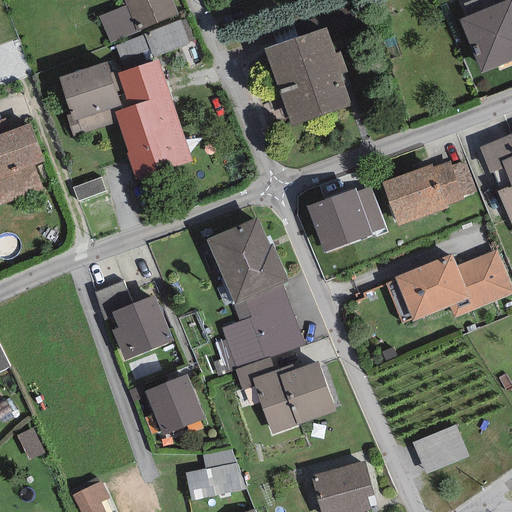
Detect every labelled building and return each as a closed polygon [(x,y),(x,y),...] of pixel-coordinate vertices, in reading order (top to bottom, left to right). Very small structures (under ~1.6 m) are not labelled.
[(171,0),(123,0),(125,5),(98,17),(109,43),(178,15),(171,0)] [(511,0),(508,0),(458,21),(481,74),(511,60),(511,0)] [(194,41),(186,19),(180,21),(180,20),(115,45),(120,60),(149,49),(153,58),(190,44),(189,42),(194,41)] [(263,49),(290,126),(352,105),(341,75),(347,73),(340,52),(334,54),(325,28),(263,49)] [(158,60),(117,73),(129,107),(114,113),(128,153),(126,154),(135,181),(192,162),(158,60)] [(107,62),(58,78),(70,115),(66,116),(73,137),(114,124),(109,109),(121,105),(107,62)] [(0,119),(0,134),(9,131),(4,118),(0,119)] [(9,131),(0,134),(0,206),(43,190),(34,165),(44,161),(30,124),(9,131)] [(511,134),(479,148),(490,174),(493,172),(500,189),(497,191),(511,227),(511,134)] [(432,164),(381,182),(397,227),(447,209),(445,206),(464,199),(463,197),(452,166),(450,161),(433,167),(432,164)] [(465,161),(452,166),(463,197),(476,192),(465,161)] [(100,177),(72,188),(77,202),(106,191),(100,177)] [(370,187),(356,192),(371,233),(385,228),(370,187)] [(355,189),(306,206),(322,253),(372,236),(371,233),(356,192),(355,189)] [(257,217),(205,240),(233,304),(281,284),(288,281),(271,244),(269,245),(257,217)] [(451,255),(394,278),(395,280),(385,284),(401,324),(412,319),(413,321),(449,307),(454,318),(511,294),(511,287),(497,250),(456,267),(451,255)] [(111,313),(132,305),(122,281),(94,293),(104,321),(113,317),(111,313)] [(305,345),(281,284),(233,304),(238,322),(221,329),(236,369),(305,345)] [(118,329),(112,331),(124,361),(173,341),(154,296),(132,305),(111,313),(113,317),(118,329)] [(0,343),(0,372),(11,367),(0,343)] [(254,387),(251,379),(275,371),(270,358),(234,371),(242,391),(254,387)] [(275,371),(251,379),(254,387),(272,434),(336,412),(318,362),(294,370),(292,365),(275,371)] [(144,391),(162,436),(204,419),(186,375),(144,391)] [(428,475),(472,463),(463,430),(418,442),(428,475)] [(205,469),(185,473),(192,502),(247,489),(231,450),(202,456),(205,469)] [(364,461),(310,476),(320,511),(364,511),(370,510),(367,497),(374,495),(364,461)] [(84,511),(113,511),(103,486),(78,497),(84,511)]
